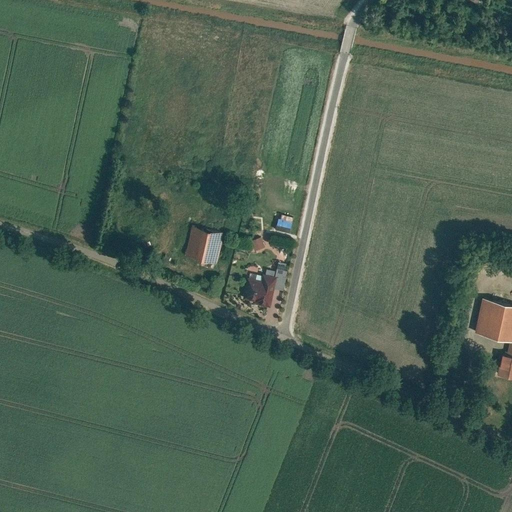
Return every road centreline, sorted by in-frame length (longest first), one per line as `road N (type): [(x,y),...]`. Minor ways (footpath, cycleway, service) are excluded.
road 1 (unclassified): [(366,0),(344,50),(283,337)]
road 2 (unclassified): [(283,337),(88,253),(0,226)]
road 3 (unclassified): [(283,337),(511,440)]
